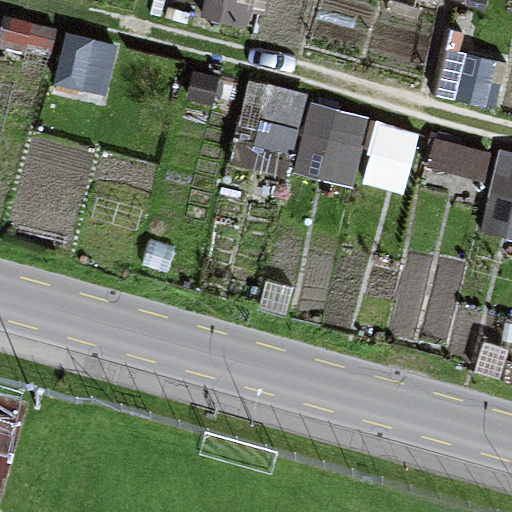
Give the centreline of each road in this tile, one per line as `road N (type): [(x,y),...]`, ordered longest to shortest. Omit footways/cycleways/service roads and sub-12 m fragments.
road 1 (secondary): [(0,292),(511,432)]
road 2 (track): [(511,131),(38,0)]
